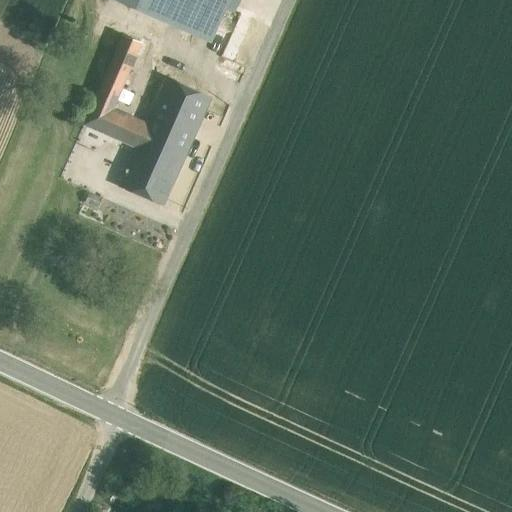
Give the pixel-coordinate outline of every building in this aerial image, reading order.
[(233,12),(207,0),(137,0),(134,8),(224,48),(239,13),(234,11),(233,12)] [(207,0),(233,12),(234,11),(238,0),(207,0)] [(105,71),(83,124),(120,140),(130,117),(111,109),(146,30),(128,23),(105,71)] [(209,96),(167,78),(146,124),(188,143),(209,96)] [(146,124),(130,117),(120,140),(137,147),(127,169),(126,168),(124,171),(126,171),(120,186),(161,204),(188,143),(146,124)]
